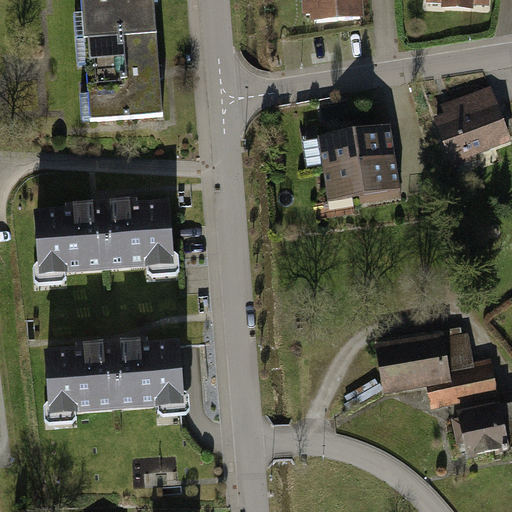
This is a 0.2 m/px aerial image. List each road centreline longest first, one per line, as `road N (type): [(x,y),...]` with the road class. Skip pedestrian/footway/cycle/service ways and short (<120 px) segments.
road 1 (residential): [(222,101),(249,445)]
road 2 (track): [(305,444),(336,373),(361,340),(385,326),(456,312),(470,317),(507,378)]
road 3 (residential): [(222,101),(511,53)]
road 4 (residential): [(249,445),(354,453),(411,485),(434,511)]
